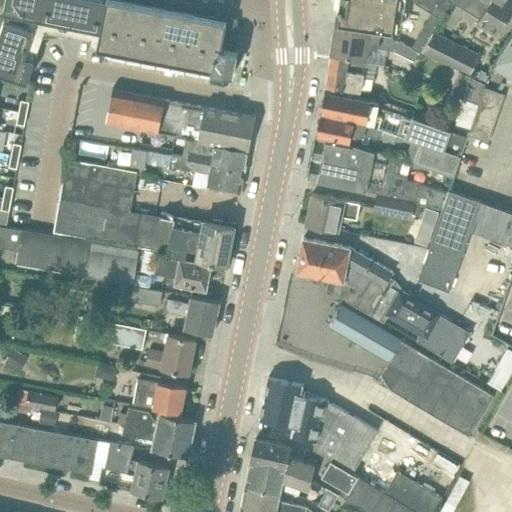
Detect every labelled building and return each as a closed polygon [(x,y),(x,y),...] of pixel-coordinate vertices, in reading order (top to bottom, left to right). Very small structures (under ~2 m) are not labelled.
[(6,10),(102,29),(107,0),(6,0),(6,4),(7,5),(6,10)] [(107,0),(102,29),(98,47),(233,73),(238,50),(234,49),(235,43),(234,24),(226,23),(228,14),(153,0),(107,0)] [(399,0),(338,0),(335,26),(393,35),(399,0)] [(423,0),(435,7),(441,8),(445,0),(423,0)] [(453,0),(471,11),(474,6),(477,0),(453,0)] [(511,0),(477,0),(474,6),(471,11),(480,17),(476,24),(497,36),(511,13),(511,11),(511,0)] [(445,13),(435,7),(411,46),(423,52),(434,32),(445,13)] [(29,80),(36,58),(27,55),(36,28),(6,18),(6,19),(0,37),(0,70),(11,74),(29,80)] [(393,35),(335,26),(333,54),(384,64),(387,48),(394,49),(414,60),(419,51),(396,40),(393,35)] [(511,31),(495,59),(511,69),(511,31)] [(469,74),(480,53),(434,32),(423,52),(460,70),(469,74)] [(374,78),(376,62),(333,54),(326,89),(359,96),(363,76),(374,78)] [(460,70),(451,93),(478,102),(485,81),(469,74),(460,70)] [(485,87),(479,105),(469,132),(468,136),(489,143),(506,94),(485,87)] [(255,116),(113,88),(106,121),(175,135),(172,155),(177,156),(245,169),(255,116)] [(377,101),(325,90),(320,114),(380,125),(385,111),(377,101)] [(30,101),(22,99),(19,111),(27,113),(30,101)] [(446,122),(446,124),(469,132),(479,105),(463,99),(453,125),(446,122)] [(27,113),(19,111),(17,123),(25,124),(27,113)] [(411,121),(385,111),(380,125),(379,127),(397,134),(422,143),(414,163),(454,176),(468,136),(469,132),(446,124),(445,126),(414,114),(411,121)] [(380,125),(320,114),(316,133),(368,143),(369,136),(382,139),(394,142),(397,134),(379,127),(380,125)] [(311,158),(367,169),(370,147),(315,137),(311,158)] [(21,143),(13,142),(11,154),(19,155),(21,143)] [(19,155),(11,154),(8,166),(16,167),(19,155)] [(245,169),(177,156),(175,164),(209,171),(207,183),(241,189),(245,169)] [(128,168),(67,157),(54,230),(168,250),(168,254),(211,262),(227,265),(230,251),(230,249),(235,227),(230,226),(231,224),(162,211),(161,217),(130,210),(138,169),(128,168)] [(398,175),(367,169),(311,158),(307,178),(379,192),(423,201),(444,205),(449,192),(398,175)] [(130,159),(128,168),(138,169),(143,170),(144,162),(130,159)] [(13,186),(5,185),(2,196),(10,198),(13,186)] [(511,212),(449,190),(449,192),(444,205),(429,247),(418,279),(450,290),(470,231),(511,245),(511,212)] [(313,192),(307,223),(338,229),(341,214),(357,218),(360,202),(313,192)] [(423,201),(379,192),(376,210),(411,216),(412,213),(419,215),(423,201)] [(10,198),(2,196),(0,208),(8,210),(10,198)] [(426,207),(422,219),(434,223),(438,211),(426,207)] [(139,249),(0,224),(0,246),(19,250),(17,262),(133,282),(139,249)] [(352,246),(304,236),(297,270),(329,276),(327,287),(379,319),(397,287),(392,284),(396,278),(393,272),(394,270),(352,246)] [(168,254),(159,252),(156,270),(177,274),(176,282),(187,284),(206,288),(211,262),(168,254)] [(162,291),(132,287),(130,299),(160,304),(162,291)] [(470,332),(397,287),(379,319),(451,362),(470,332)] [(184,327),(193,329),(212,333),(219,301),(191,295),(190,302),(168,298),(165,310),(187,315),(184,327)] [(497,394),(340,302),(328,324),(388,359),(376,380),(472,436),(479,425),(497,394)] [(78,316),(75,334),(142,347),(146,329),(78,316)] [(196,338),(168,333),(164,352),(149,349),(146,364),(161,367),(189,373),(196,338)] [(511,348),(508,346),(498,362),(511,369),(511,348)] [(185,385),(138,376),(134,403),(181,411),(185,385)] [(260,416),(260,417),(293,424),(291,433),(315,439),(313,447),(337,461),(352,470),(377,429),(357,417),(355,416),(324,398),(300,393),(302,383),(288,380),(268,376),(268,377),(264,396),(260,416)] [(26,404),(51,409),(55,410),(58,395),(29,389),(28,390),(18,388),(16,401),(26,403),(26,404)] [(128,406),(127,413),(125,423),(192,437),(195,420),(159,412),(158,420),(154,419),(149,410),(128,406)] [(0,419),(0,454),(11,457),(18,422),(0,419)] [(18,422),(11,457),(93,472),(101,438),(18,422)] [(192,437),(125,423),(123,433),(153,439),(152,447),(188,454),(192,437)] [(290,445),(256,438),(251,459),(285,466),(311,476),(313,464),(288,454),(290,445)] [(134,445),(110,440),(105,466),(135,473),(132,488),(162,494),(169,466),(131,457),(134,445)] [(398,441),(385,464),(394,470),(405,452),(398,441)] [(285,466),(251,459),(246,481),(280,488),(283,478),(308,489),(311,476),(285,466)] [(406,511),(411,506),(384,490),(332,459),(323,474),(348,489),(344,496),(370,511),(406,511)] [(397,469),(385,489),(423,511),(433,511),(443,496),(436,492),(436,494),(422,486),(423,484),(397,469)] [(280,488),(246,481),(241,504),(276,511),(313,511),(304,506),(278,500),(280,488)]
